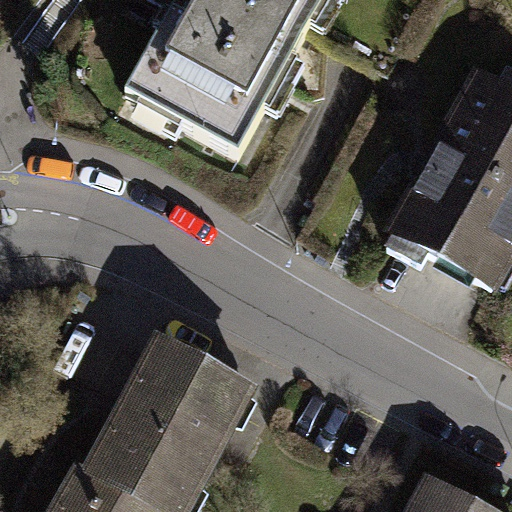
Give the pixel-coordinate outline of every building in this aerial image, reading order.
[(170,18),(124,100),(234,162),(325,0),(161,0),(156,10),(170,18)] [(511,254),(511,98),(482,82),(433,168),(384,254),(421,275),(428,262),(489,296),(511,254)] [(127,414),(91,484),(144,511),(182,511),(244,393),(161,349),(127,414)] [(144,511),(91,484),(81,475),(59,511),(144,511)] [(415,511),(472,511),(429,488),(415,511)]
